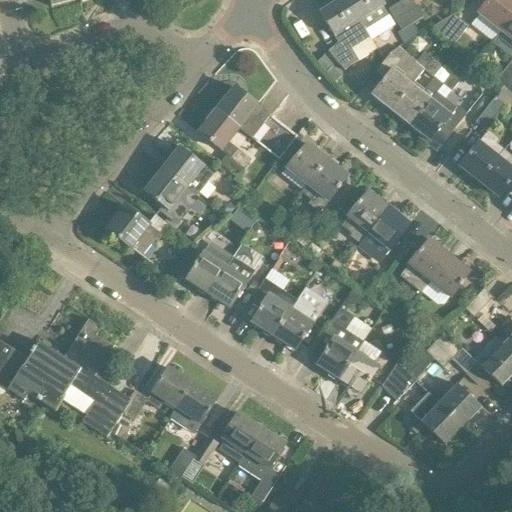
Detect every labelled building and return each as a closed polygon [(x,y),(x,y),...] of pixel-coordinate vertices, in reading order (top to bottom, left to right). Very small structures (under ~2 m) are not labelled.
[(48,0),(51,9),(80,2),(79,0),(48,0)] [(370,40),(365,32),(344,0),(341,0),(318,14),(337,45),(328,53),(345,72),(354,64),(357,62),(351,51),(370,40)] [(344,0),(365,32),(388,17),(383,8),(384,7),(379,0),(344,0)] [(405,0),(399,5),(412,26),(423,19),(410,0),(405,0)] [(500,35),(511,20),(511,0),(490,0),(477,16),(500,35)] [(419,37),(412,26),(399,5),(388,11),(401,32),(396,35),(404,46),(419,37)] [(453,47),(469,28),(453,16),(432,30),(453,47)] [(511,20),(500,35),(501,36),(511,43),(511,20)] [(424,72),(433,61),(424,55),(417,64),(399,49),(390,55),(376,74),(385,81),(371,98),(390,113),(414,84),(424,72)] [(317,63),(325,73),(332,67),(324,57),(317,63)] [(433,61),(424,72),(432,78),(441,68),(433,61)] [(507,92),(511,85),(511,63),(496,83),(504,90),(507,92)] [(451,93),(466,74),(458,68),(443,87),(451,93)] [(409,129),(437,94),(442,87),(433,80),(424,92),(414,84),(390,113),(409,129)] [(217,113),(241,131),(279,162),(297,139),(235,90),(217,113)] [(511,107),(511,96),(507,92),(504,90),(476,125),(484,132),(504,107),(509,111),(511,107)] [(437,94),(409,129),(428,144),(441,127),(451,135),(467,116),(457,108),(455,110),(437,94)] [(222,154),(224,153),(241,131),(217,113),(199,135),(222,154)] [(479,184),(504,152),(496,145),(498,142),(487,133),(460,168),(479,184)] [(308,187),(327,162),(307,146),(299,156),(298,155),(286,170),(308,187)] [(162,172),(196,199),(214,176),(180,149),(162,172)] [(237,151),(230,160),(244,171),(251,162),(237,151)] [(499,199),(511,182),(511,158),(504,152),(479,184),(499,199)] [(235,182),(244,171),(230,160),(227,158),(219,168),(235,182)] [(327,162),(308,187),(317,195),(308,206),(319,214),(326,204),(327,205),(340,189),(339,188),(347,178),(327,162)] [(199,201),(196,199),(162,172),(144,195),(166,212),(163,216),(178,228),(199,201)] [(352,236),(360,227),(369,234),(388,210),(368,194),(360,204),(359,204),(346,220),(347,221),(342,228),(352,236)] [(148,227),(140,221),(125,209),(107,232),(141,259),(155,240),(144,232),(148,227)] [(369,234),(360,246),(358,249),(379,265),(401,237),(400,236),(408,226),(388,210),(369,234)] [(263,238),(267,232),(256,225),(249,235),(255,239),(263,238)] [(429,284),(449,259),(429,243),(421,252),(420,252),(408,268),(401,278),(402,279),(420,294),(421,294),(429,284)] [(208,297),(233,258),(210,244),(192,271),(193,272),(186,282),(208,297)] [(233,258),(208,297),(229,311),(236,300),(237,301),(255,273),(254,272),(233,258)] [(429,284),(450,301),(462,285),(461,285),(469,275),(449,259),(429,284)] [(271,272),(275,274),(282,263),(278,261),(271,272)] [(328,270),(336,276),(343,267),(335,261),(328,270)] [(319,268),(313,264),(308,270),(314,275),(319,268)] [(331,276),(320,269),(315,276),(326,283),(331,276)] [(293,308),(297,302),(265,281),(257,294),(266,300),(257,314),(258,314),(251,325),(273,339),(293,308)] [(260,287),(253,283),(248,292),(254,296),(260,287)] [(464,310),(473,319),(493,299),(484,290),(464,310)] [(302,343),(316,322),(293,308),(273,339),(295,353),(302,343)] [(332,324),(347,333),(355,319),(340,310),(332,324)] [(123,416),(131,403),(107,387),(111,381),(108,372),(101,368),(113,350),(96,339),(102,330),(89,321),(63,360),(81,371),(70,388),(96,404),(82,424),(108,440),(111,435),(116,426),(123,416)] [(338,382),(357,353),(363,343),(347,333),(332,324),(315,350),(324,355),(323,356),(324,357),(317,368),(338,382)] [(430,340),(452,361),(461,352),(438,331),(430,340)] [(501,347),(511,357),(511,336),(502,347),(501,347)] [(511,357),(501,347),(502,347),(494,339),(482,351),(485,354),(476,364),(502,389),(511,378),(511,357)] [(444,370),(452,361),(430,340),(421,349),(444,370)] [(0,367),(11,351),(0,343),(0,367)] [(81,371),(63,360),(39,344),(35,350),(33,349),(30,355),(32,356),(28,361),(11,351),(0,367),(0,388),(8,393),(23,403),(28,396),(41,404),(42,402),(55,410),(70,388),(81,371)] [(357,353),(338,382),(360,396),(367,385),(368,386),(380,368),(357,353)] [(386,358),(389,367),(401,363),(398,354),(386,358)] [(402,370),(414,382),(422,373),(410,362),(402,370)] [(397,365),(394,370),(381,389),(396,403),(416,383),(397,365)] [(147,401),(148,402),(147,404),(150,406),(158,412),(163,404),(176,412),(192,386),(168,370),(147,401)] [(192,386),(176,412),(170,421),(187,432),(192,423),(200,428),(216,402),(192,386)] [(439,406),(463,429),(481,411),(457,387),(439,406)] [(148,402),(147,401),(137,394),(131,403),(123,416),(134,424),(135,422),(147,404),(148,402)] [(463,429),(439,406),(428,395),(410,414),(419,423),(424,428),(445,448),(463,429)] [(245,457),(261,431),(238,416),(221,441),(224,443),(218,452),(240,465),(245,457)] [(416,436),(424,428),(419,423),(411,431),(416,436)] [(111,435),(121,441),(125,444),(131,436),(127,433),(116,426),(111,435)] [(261,431),(245,457),(267,471),(268,472),(274,463),(285,447),(261,431)] [(195,458),(194,461),(205,468),(219,446),(208,439),(195,458)] [(194,461),(195,458),(184,451),(175,464),(172,469),(184,477),(194,461)] [(320,479),(315,487),(309,483),(309,484),(314,488),(299,510),(277,496),(266,511),(353,511),(340,503),(345,495),(320,479)] [(264,480),(252,499),(262,506),(274,487),(264,480)]
